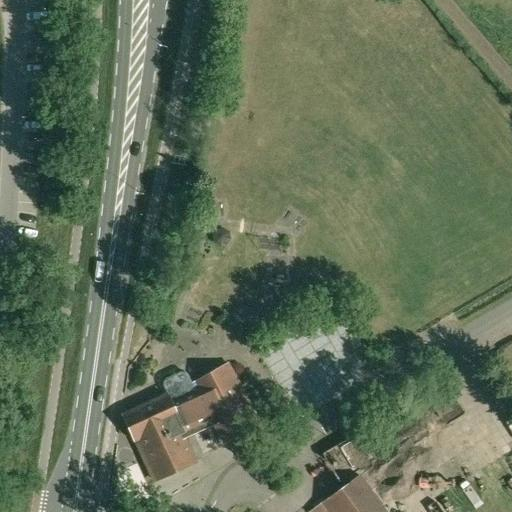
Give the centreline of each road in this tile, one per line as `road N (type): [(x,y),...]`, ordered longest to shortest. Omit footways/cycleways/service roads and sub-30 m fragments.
road 1 (secondary): [(75,511),(134,106)]
road 2 (unclassified): [(511,308),(258,460),(215,511)]
road 3 (unclassified): [(0,282),(15,0)]
